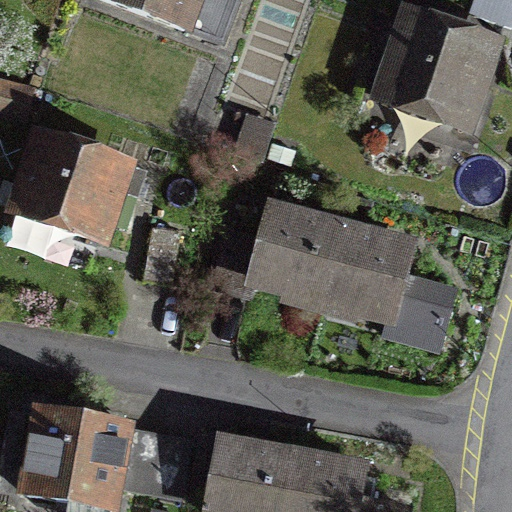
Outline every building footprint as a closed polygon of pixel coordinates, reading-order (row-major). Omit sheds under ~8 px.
[(102,0),(223,45),(239,0),(102,0)] [(491,51),(409,22),(384,94),(466,122),(491,51)] [(0,81),(0,83),(0,115),(27,121),(35,90),(0,81)] [(145,174),(126,167),(126,166),(42,139),(17,215),(102,243),(118,192),(138,198),(145,174)] [(255,284),(322,303),(341,233),(271,214),(263,243),(228,233),(214,287),(251,297),(255,284)] [(181,234),(154,229),(144,283),(172,287),(181,234)] [(411,251),(341,233),(322,303),(390,321),(385,338),(438,353),(454,294),(403,280),(411,251)] [(152,496),(162,441),(126,435),(127,429),(40,413),(25,496),(112,511),(116,489),(152,496)] [(192,446),(162,441),(152,496),(182,501),(192,446)] [(208,511),(282,511),(292,460),(221,446),(208,511)] [(292,460),(282,511),(402,511),(357,503),(363,473),(292,460)]
